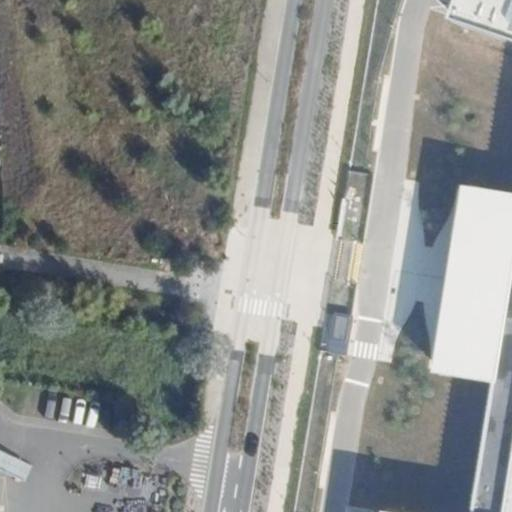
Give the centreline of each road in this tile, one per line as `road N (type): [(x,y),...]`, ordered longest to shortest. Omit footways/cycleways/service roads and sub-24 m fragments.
road 1 (unclassified): [(294,0),(210,511)]
road 2 (unclassified): [(242,511),(324,0)]
